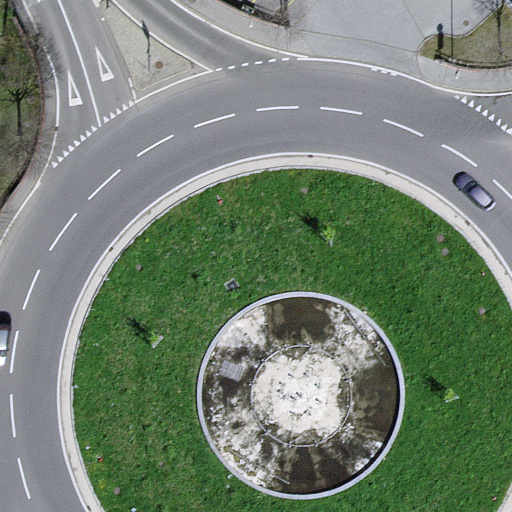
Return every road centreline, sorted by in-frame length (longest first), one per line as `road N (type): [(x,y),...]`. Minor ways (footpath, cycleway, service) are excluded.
road 1 (primary): [(90,195),(49,249),(22,311),(10,377),(14,444)]
road 2 (primary): [(327,110),(269,109),(212,120),(134,158),(90,195)]
road 3 (unclassified): [(327,110),(138,0)]
road 4 (unclassified): [(76,0),(97,125),(90,195)]
